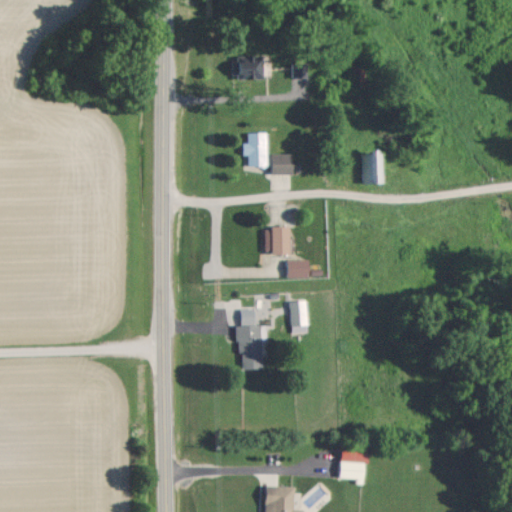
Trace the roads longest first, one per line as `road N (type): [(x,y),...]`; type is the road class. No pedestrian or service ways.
road 1 (primary): [(174,0),(175,511)]
road 2 (residential): [(172,205),(450,199),(511,188)]
